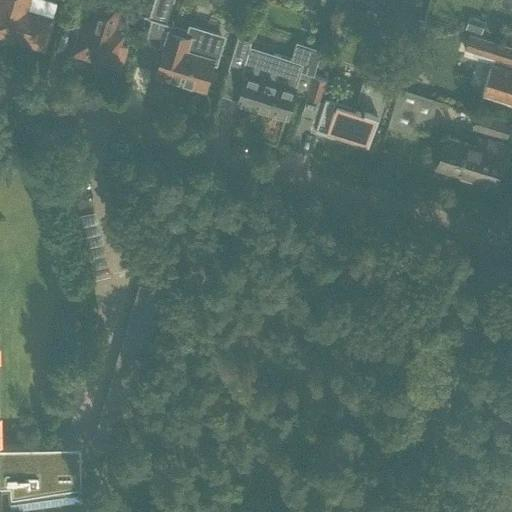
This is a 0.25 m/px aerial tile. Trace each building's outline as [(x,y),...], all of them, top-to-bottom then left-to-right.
[(0,0),(0,34),(43,47),(52,18),(40,14),(25,10),(27,0),(0,0)] [(78,21),(83,2),(77,0),(67,0),(63,17),(78,21)] [(81,22),(78,33),(72,52),(97,59),(95,65),(118,71),(126,45),(119,43),(122,34),(112,31),(120,3),(109,0),(98,0),(91,25),(81,22)] [(164,22),(171,0),(155,0),(150,18),(164,22)] [(140,2),(137,14),(148,17),(152,6),(140,2)] [(467,15),(463,28),(480,34),(485,20),(467,15)] [(164,43),(161,53),(156,73),(178,79),(177,84),(190,89),(192,83),(196,85),(201,69),(209,71),(212,59),(216,60),(222,38),(219,37),(220,34),(194,26),(193,29),(190,28),(188,35),(168,29),(164,43)] [(511,45),(467,31),(462,47),(491,56),(480,91),(511,100),(511,45)] [(286,115),(294,87),(302,65),(248,48),(250,40),(237,36),(228,68),(245,73),(236,101),(261,109),(260,111),(270,114),(271,112),(277,113),(286,115)] [(306,95),(301,110),(309,113),(307,119),(327,125),(325,131),(334,133),(367,144),(375,119),(392,66),(391,65),(386,79),(371,74),(368,73),(365,84),(366,85),(361,100),(344,95),(341,102),(321,95),(319,100),(306,95)] [(313,74),(306,95),(319,100),(321,95),(326,78),(313,74)] [(399,87),(387,126),(388,127),(388,126),(412,133),(415,121),(432,113),(436,98),(399,87)] [(475,111),(471,124),(505,135),(510,122),(475,111)] [(436,164),(436,165),(493,183),(505,143),(490,139),(489,140),(487,148),(478,145),(445,135),(444,136),(446,137),(438,164),(436,164)] [(480,137),(478,145),(487,148),(489,140),(480,137)] [(171,267),(168,266),(146,259),(140,278),(165,286),(171,267)] [(164,290),(158,289),(139,283),(135,295),(161,302),(164,290)] [(161,302),(135,295),(131,307),(157,314),(161,302)] [(157,314),(131,307),(128,319),(154,326),(157,314)] [(128,319),(124,330),(150,338),(154,326),(128,319)] [(124,330),(121,342),(146,350),(150,338),(124,330)] [(146,350),(121,342),(117,354),(143,362),(146,350)] [(143,362),(117,354),(114,366),(139,374),(143,362)] [(114,366),(110,378),(136,385),(139,374),(114,366)] [(136,385),(110,378),(107,390),(132,397),(136,385)] [(132,397),(107,390),(103,401),(129,409),(132,397)] [(103,401),(100,413),(125,421),(129,409),(103,401)] [(100,413),(96,425),(122,433),(125,421),(100,413)] [(122,433),(96,425),(93,437),(118,445),(122,433)] [(0,488),(0,485),(7,485),(9,505),(81,496),(81,487),(80,443),(0,444),(0,488)]
